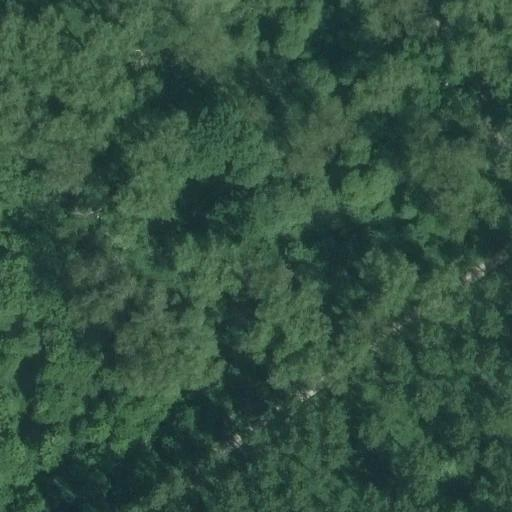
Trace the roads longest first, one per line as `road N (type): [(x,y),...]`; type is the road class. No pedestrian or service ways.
road 1 (track): [(511,252),(141,511)]
road 2 (tertiary): [(511,156),(432,0)]
